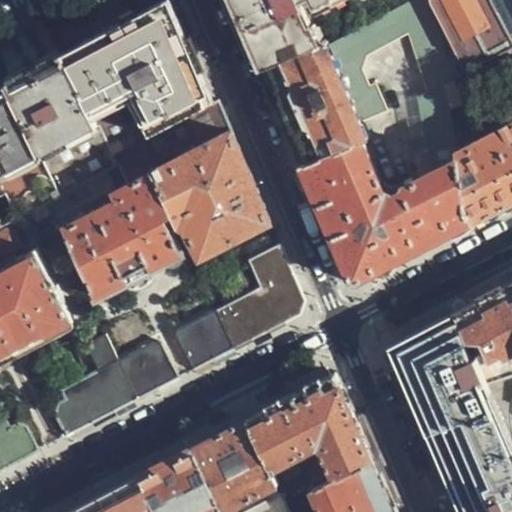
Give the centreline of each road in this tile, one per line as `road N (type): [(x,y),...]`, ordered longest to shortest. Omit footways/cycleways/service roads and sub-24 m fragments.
road 1 (secondary): [(0,504),(343,327)]
road 2 (residential): [(200,0),(343,327)]
road 3 (residential): [(343,327),(424,511)]
road 4 (secondary): [(343,327),(511,239)]
